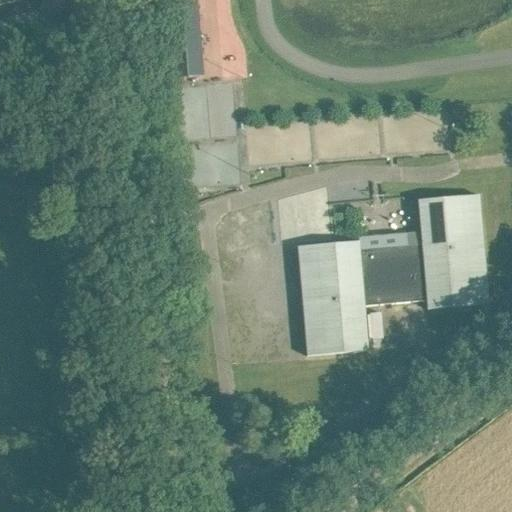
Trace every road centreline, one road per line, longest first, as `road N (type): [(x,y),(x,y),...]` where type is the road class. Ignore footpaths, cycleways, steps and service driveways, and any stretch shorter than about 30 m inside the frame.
road 1 (unclassified): [(167,511),(123,0)]
road 2 (unclassified): [(326,511),(511,370)]
